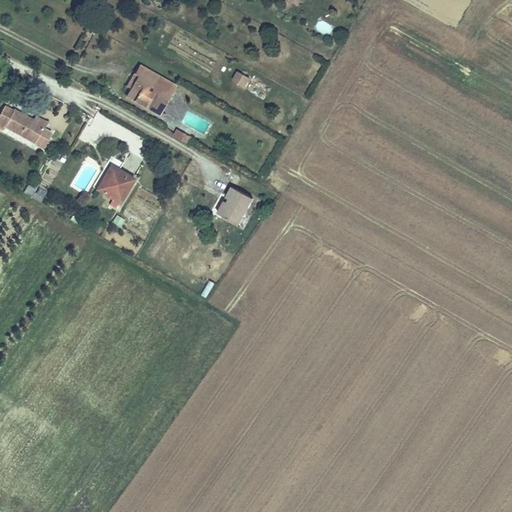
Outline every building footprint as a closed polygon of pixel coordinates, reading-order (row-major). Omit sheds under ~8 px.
[(315,61),(311,78),(318,79),(322,63),(315,61)] [(150,98),(163,105),(175,85),(137,64),(131,72),(137,75),(130,86),(150,98)] [(131,72),(125,83),(130,86),(137,75),(131,72)] [(244,85),(248,77),(238,72),(233,79),(244,85)] [(125,95),(145,106),(150,98),(130,86),(125,95)] [(158,114),(163,105),(150,98),(145,106),(158,114)] [(43,127),(33,121),(30,120),(32,115),(16,106),(14,109),(5,105),(0,112),(0,124),(3,126),(5,121),(36,139),(43,127)] [(37,115),(33,121),(43,127),(46,121),(37,115)] [(52,132),(43,127),(36,139),(45,144),(52,132)] [(173,138),(188,145),(192,136),(176,130),(173,138)] [(109,161),(104,171),(109,174),(115,164),(109,161)] [(109,174),(104,171),(95,186),(120,200),(134,175),(115,164),(109,174)] [(218,210),(222,213),(236,186),(232,184),(218,210)] [(42,201),(45,191),(25,185),(22,196),(42,201)] [(236,186),(222,213),(239,222),(253,196),(236,186)]
